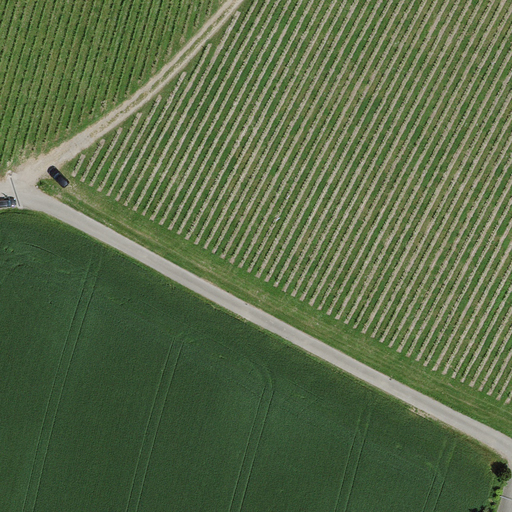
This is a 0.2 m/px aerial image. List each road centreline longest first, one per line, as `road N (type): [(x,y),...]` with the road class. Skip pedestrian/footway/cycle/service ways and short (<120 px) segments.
road 1 (unclassified): [(0,195),(29,196),(511,450)]
road 2 (track): [(11,194),(153,87),(236,0)]
